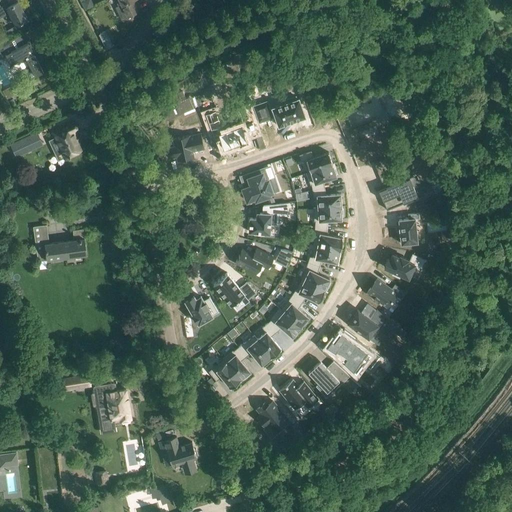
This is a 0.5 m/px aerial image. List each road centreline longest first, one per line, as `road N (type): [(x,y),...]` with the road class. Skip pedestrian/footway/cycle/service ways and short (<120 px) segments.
road 1 (residential): [(216,416),(319,330),(376,244),(374,219),(331,133),(207,172)]
road 2 (residential): [(207,172),(225,184),(227,240),(213,264),(167,304)]
road 3 (residential): [(167,304),(142,181)]
road 4 (residential): [(216,416),(177,361),(167,304)]
